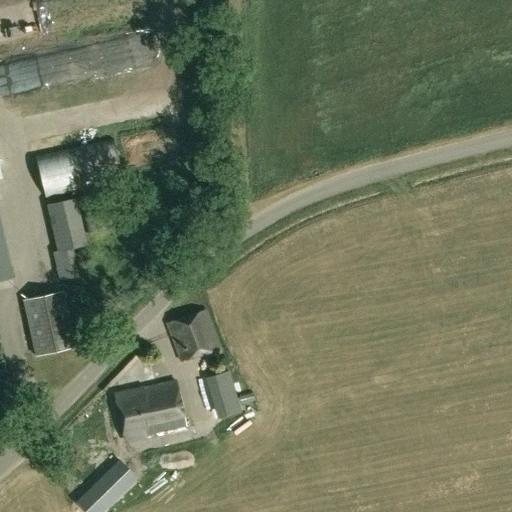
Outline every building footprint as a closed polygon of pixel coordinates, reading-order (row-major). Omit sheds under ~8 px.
[(76,16),(78,30),(91,29),(90,14),(76,16)] [(144,123),(149,106),(128,101),(124,118),(144,123)] [(87,245),(76,198),(47,205),(59,252),(53,253),(61,281),(85,275),(85,274),(99,271),(94,250),(106,247),(105,240),(87,245)] [(0,281),(17,277),(0,206),(0,281)] [(36,355),(75,346),(63,292),(24,300),(36,355)] [(180,362),(218,350),(205,311),(168,324),(180,362)] [(129,387),(147,363),(138,357),(121,381),(129,387)] [(223,416),(241,410),(228,367),(209,373),(223,416)] [(187,428),(178,384),(145,391),(145,390),(117,396),(126,440),(146,437),(146,436),(187,428)] [(119,460),(76,502),(85,511),(102,511),(137,478),(119,460)]
